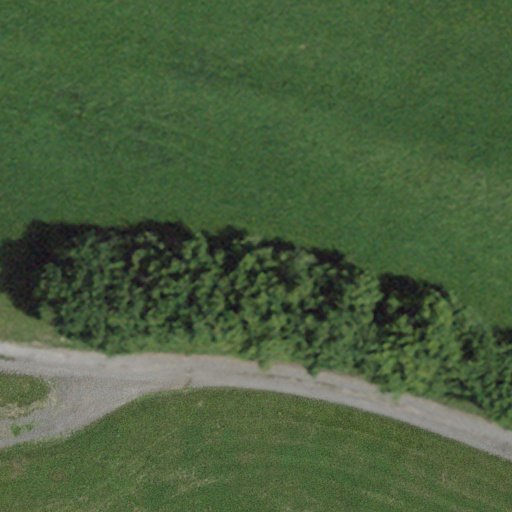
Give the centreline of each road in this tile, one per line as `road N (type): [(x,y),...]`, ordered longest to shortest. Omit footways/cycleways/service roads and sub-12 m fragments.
road 1 (track): [(0,356),(293,381),(413,403),(511,445)]
road 2 (track): [(0,431),(65,416),(101,395),(108,365)]
